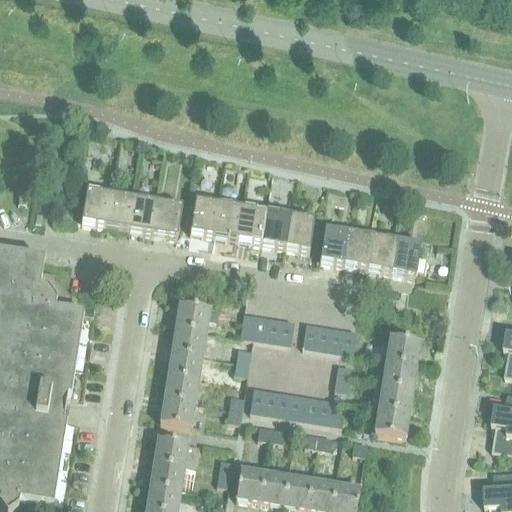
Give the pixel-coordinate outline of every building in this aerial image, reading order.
[(81,230),(105,234),(111,199),(86,195),(81,230)] [(105,234),(129,238),(135,203),(111,199),(105,234)] [(129,238),(152,242),(158,206),(135,203),(129,238)] [(189,239),(214,243),(220,207),(195,203),(189,239)] [(158,206),(152,242),(177,245),(182,210),(158,206)] [(214,243),(237,247),(243,211),(220,207),(214,243)] [(237,247),(261,251),(267,215),(243,211),(237,247)] [(261,251),(285,255),(291,219),(267,215),(261,251)] [(291,219),(285,255),(309,259),(315,223),(291,219)] [(319,269),(343,273),(349,237),(325,233),(319,269)] [(343,273),(367,277),(373,241),(349,237),(343,273)] [(367,277),(390,280),(396,245),(373,241),(367,277)] [(396,245),(390,280),(415,284),(421,249),(396,245)] [(0,511),(17,511),(19,508),(46,511),(52,511),(66,429),(62,428),(66,404),(69,404),(83,320),(69,318),(71,304),(55,281),(41,279),(43,265),(0,258),(0,511)] [(166,309),(163,332),(196,337),(200,315),(166,309)] [(293,330),(256,324),(252,347),(289,353),(293,330)] [(163,332),(159,353),(193,358),(196,337),(163,332)] [(339,362),(343,337),(306,332),(302,357),(339,362)] [(395,346),(391,369),(425,374),(429,352),(395,346)] [(159,353),(156,374),(190,380),(193,358),(159,353)] [(244,354),(242,366),(250,367),(252,355),(244,354)] [(242,366),(240,378),(248,379),(250,367),(242,366)] [(391,369),(388,390),(422,395),(425,374),(391,369)] [(338,370),(336,382),(344,383),(346,371),(338,370)] [(156,374),(152,395),(186,401),(190,380),(156,374)] [(336,382),(334,393),(342,395),(344,383),(336,382)] [(388,390),(385,411),(419,416),(422,395),(388,390)] [(152,395),(149,417),(183,422),(186,401),(152,395)] [(237,397),(235,409),(243,410),(245,398),(237,397)] [(250,420),(328,433),(330,419),(330,417),(331,410),(253,397),(250,420)] [(492,434),(496,435),(492,460),(511,462),(511,402),(508,401),(505,416),(495,414),(492,434)] [(235,409),(233,421),(241,422),(243,410),(235,409)] [(385,411),(381,432),(415,437),(419,416),(385,411)] [(149,417),(145,438),(179,443),(183,422),(149,417)] [(336,417),(335,425),(347,427),(348,419),(336,417)] [(335,425),(334,433),(346,435),(347,427),(335,425)] [(381,432),(378,455),(412,460),(415,437),(381,432)] [(145,438),(142,460),(176,466),(179,443),(145,438)] [(230,440),(228,452),(236,453),(238,441),(230,440)] [(313,443),(301,447),(304,454),(316,450),(313,443)] [(301,447),(290,451),(293,458),(304,454),(301,447)] [(276,455),(265,459),(268,467),(279,463),(276,455)] [(160,463),(159,471),(171,473),(172,465),(160,463)] [(337,467),(312,476),(323,511),(338,511),(351,507),(337,467)] [(218,471),(206,475),(209,483),(220,479),(218,471)] [(206,475),(195,479),(198,487),(209,483),(206,475)] [(323,511),(312,476),(287,485),(296,511),(323,511)] [(511,511),(511,480),(493,481),(494,496),(484,496),(484,511),(511,511)] [(296,511),(287,485),(261,494),(267,511),(296,511)] [(168,488),(156,492),(159,500),(170,496),(168,488)] [(156,492),(145,497),(148,504),(159,500),(156,492)] [(247,511),(244,499),(218,508),(219,511),(247,511)]
